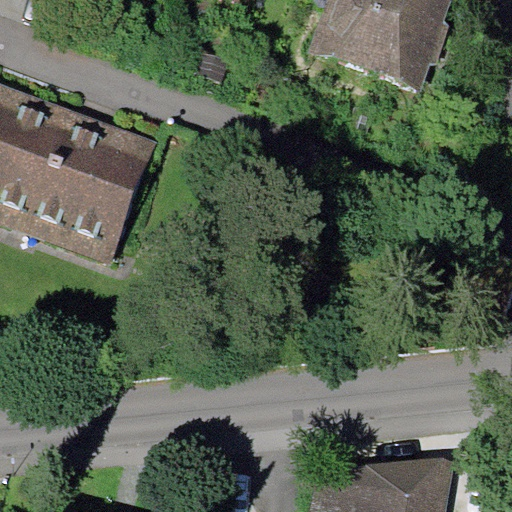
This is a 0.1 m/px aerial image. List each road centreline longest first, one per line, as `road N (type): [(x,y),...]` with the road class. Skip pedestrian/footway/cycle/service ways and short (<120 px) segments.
road 1 (residential): [(0,49),(511,224)]
road 2 (residential): [(0,425),(511,373)]
